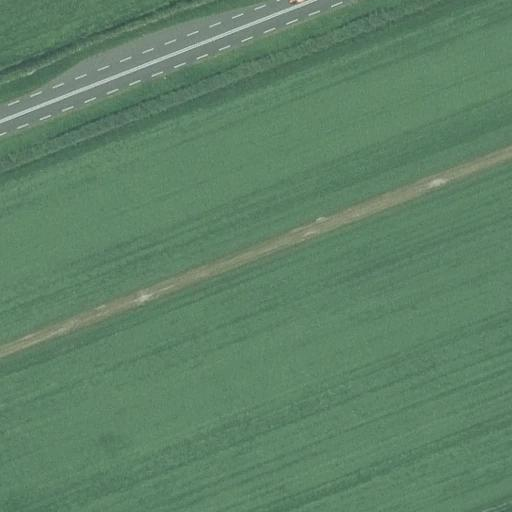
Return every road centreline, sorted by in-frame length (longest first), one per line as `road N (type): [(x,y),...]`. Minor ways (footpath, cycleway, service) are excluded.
road 1 (track): [(0,352),(511,152)]
road 2 (primary): [(0,122),(316,0)]
